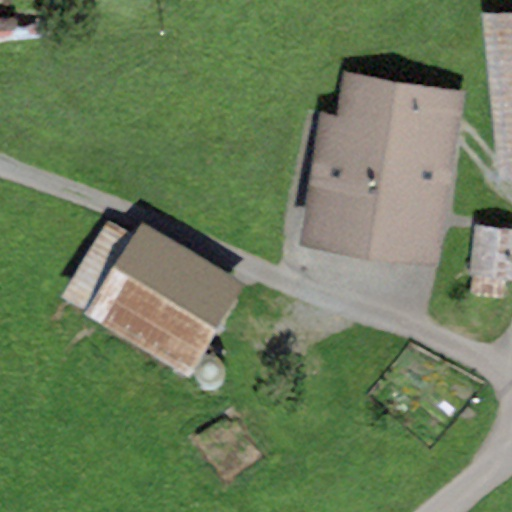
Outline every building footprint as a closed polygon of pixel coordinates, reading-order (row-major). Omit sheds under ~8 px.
[(511,12),(493,14),(507,149),(511,148),(511,12)] [(422,232),(438,139),(412,135),(420,88),(350,77),(343,123),(330,121),(315,215),(422,232)] [(202,345),(186,336),(216,283),(142,240),(140,244),(109,226),(69,295),(188,367),(202,345)] [(479,227),(475,260),(507,264),(511,231),(479,227)] [(267,450),(231,399),(186,431),(222,482),(267,450)]
